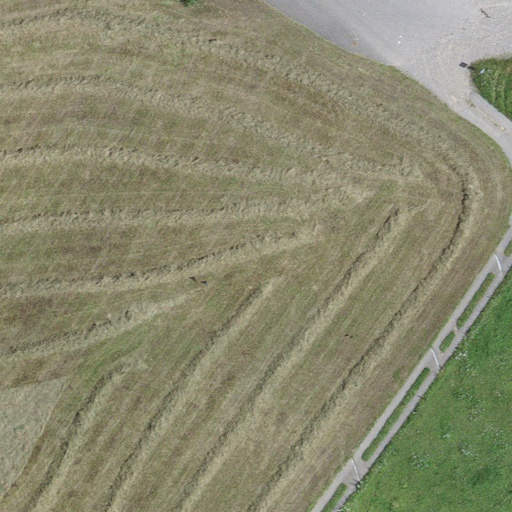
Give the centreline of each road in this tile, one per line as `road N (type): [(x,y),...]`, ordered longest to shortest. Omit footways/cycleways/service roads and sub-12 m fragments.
road 1 (track): [(511,213),(313,511)]
road 2 (track): [(407,0),(454,99),(511,154)]
